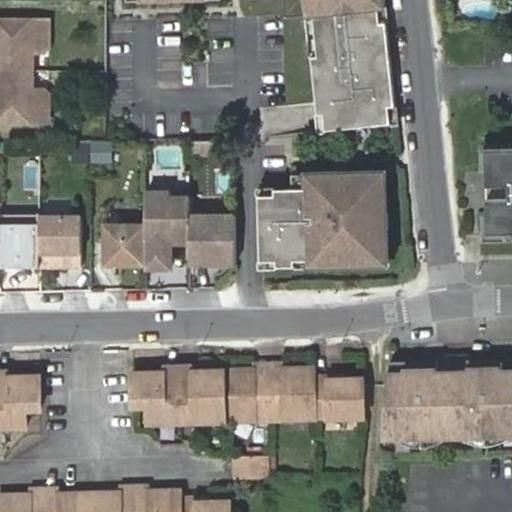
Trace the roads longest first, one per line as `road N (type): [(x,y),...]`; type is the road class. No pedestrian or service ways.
road 1 (residential): [(91,329),(319,323),(448,305)]
road 2 (residential): [(410,0),(448,305)]
road 3 (residential): [(91,329),(94,462)]
